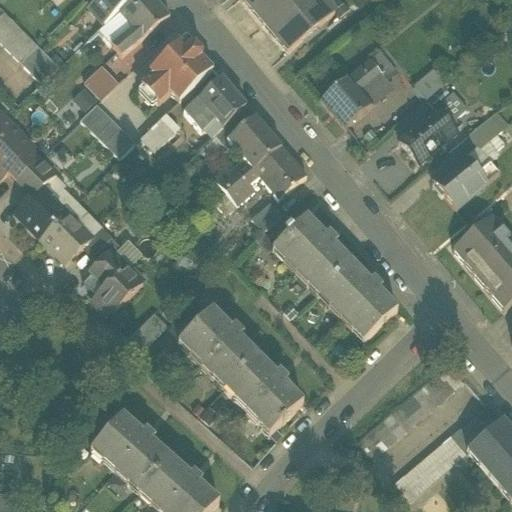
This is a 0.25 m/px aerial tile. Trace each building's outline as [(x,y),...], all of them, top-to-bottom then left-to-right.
[(57,0),(60,3),(56,7),(57,8),(66,0),(57,0)] [(103,31),(118,17),(137,0),(104,0),(89,15),(103,31)] [(137,0),(118,17),(126,26),(132,34),(141,45),(168,23),(149,0),(137,0)] [(240,0),(287,56),(335,17),(320,0),(240,0)] [(37,52),(3,17),(0,20),(0,48),(20,69),(37,52)] [(96,38),(111,52),(125,39),(119,32),(126,26),(118,17),(103,31),(96,38)] [(119,32),(125,39),(132,34),(126,26),(119,32)] [(141,45),(132,34),(125,39),(111,52),(120,63),(141,45)] [(140,92),(158,111),(169,100),(178,109),(212,76),(200,63),(202,60),(193,51),(189,53),(186,55),(179,48),(148,78),(151,81),(140,92)] [(58,73),(37,52),(20,69),(40,90),(58,73)] [(370,64),(384,81),(394,72),(380,55),(370,64)] [(347,83),(359,96),(375,82),(378,85),(384,81),(370,64),(347,83)] [(422,104),(444,85),(432,71),(409,90),(422,104)] [(83,89),(101,107),(118,90),(101,72),(83,89)] [(320,106),(345,135),(372,112),(359,96),(347,83),(320,106)] [(203,137),(211,145),(215,142),(244,114),(245,113),(221,84),(184,120),(200,140),(203,137)] [(438,116),(441,119),(457,106),(444,90),(427,104),(437,116),(438,116)] [(82,115),(94,104),(82,91),(70,103),(82,115)] [(79,127),(119,167),(135,151),(96,111),(79,127)] [(215,142),(224,152),(227,148),(226,147),(253,125),(244,114),(215,142)] [(437,116),(425,127),(437,142),(451,131),(441,119),(438,116),(437,116)] [(0,120),(0,126),(18,146),(21,143),(0,120)] [(149,137),(163,151),(179,136),(165,121),(149,137)] [(227,148),(243,167),(252,178),(280,154),(254,124),(253,125),(226,147),(227,148)] [(443,148),(437,142),(425,127),(424,125),(397,148),(416,171),(443,148)] [(0,186),(7,179),(31,157),(33,155),(21,143),(18,146),(0,126),(0,186)] [(468,143),(479,156),(496,141),(485,128),(468,143)] [(141,145),(154,160),(163,151),(149,137),(141,145)] [(55,168),(66,156),(55,146),(44,159),(55,168)] [(305,184),(280,154),(252,178),(258,185),(277,208),(305,184)] [(7,179),(16,188),(39,166),(31,157),(7,179)] [(455,216),(487,189),(477,178),(464,162),(432,189),(455,216)] [(41,176),(50,186),(55,182),(39,166),(16,188),(22,194),(41,176)] [(242,186),(252,178),(243,167),(233,176),(242,186)] [(490,167),(477,178),(487,189),(499,179),(490,167)] [(22,194),(31,203),(41,193),(42,195),(50,186),(41,176),(22,194)] [(214,189),(225,201),(242,186),(233,176),(230,178),(225,179),(214,189)] [(252,178),(242,186),(225,201),(235,213),(236,214),(253,198),(248,193),(258,185),(252,178)] [(65,192),(55,182),(50,186),(42,195),(52,204),(50,206),(65,221),(77,209),(62,195),(65,192)] [(39,246),(65,221),(50,206),(52,204),(42,195),(41,193),(31,203),(14,220),(39,246)] [(225,223),(235,213),(225,201),(220,206),(215,211),(225,223)] [(251,226),(262,239),(281,224),(269,210),(251,226)] [(79,235),(65,221),(39,246),(65,272),(82,255),(92,245),(91,244),(81,234),(79,235)] [(310,290),(320,301),(351,271),(333,252),(336,249),(327,240),(324,243),(305,224),(275,254),(286,265),(282,269),(307,294),(310,290)] [(500,314),(502,316),(503,316),(511,307),(511,270),(498,254),(508,245),(490,224),(452,257),(451,258),(453,259),(453,258),(462,269),(461,269),(472,282),(473,281),(482,292),(481,292),(490,302),(490,301),(501,313),(500,314)] [(82,255),(91,264),(110,244),(100,234),(91,244),(92,245),(82,255)] [(120,254),(110,244),(91,264),(99,272),(99,273),(112,260),(113,261),(120,254)] [(96,304),(111,319),(135,296),(137,294),(124,280),(128,276),(113,261),(112,260),(99,273),(99,272),(90,281),(104,296),(96,304)] [(369,289),(351,271),(320,301),(331,311),(327,315),(351,340),(355,336),(366,347),(396,317),(378,298),(381,294),(372,285),(369,289)] [(216,383),(226,393),(257,363),(211,317),(181,347),(191,358),(188,362),(212,387),(216,383)] [(141,360),(164,337),(151,325),(129,348),(141,360)] [(302,409),(257,363),(226,393),(236,404),(233,407),(257,432),(261,429),(271,440),(280,432),(281,434),(286,429),(284,427),(302,409)] [(358,448),(373,465),(462,388),(447,371),(358,448)] [(394,490),(409,507),(467,457),(466,457),(471,453),(498,429),(483,412),(394,490)] [(131,488),(141,498),(170,465),(121,422),(93,454),(104,465),(101,469),(127,492),(131,488)] [(504,491),(511,500),(511,436),(502,425),(498,429),(471,453),(481,465),(477,469),(499,495),(504,491)] [(215,511),(218,509),(170,465),(141,498),(152,507),(149,511),(150,511),(215,511)] [(0,499),(0,511),(11,511),(13,501),(0,499)]
